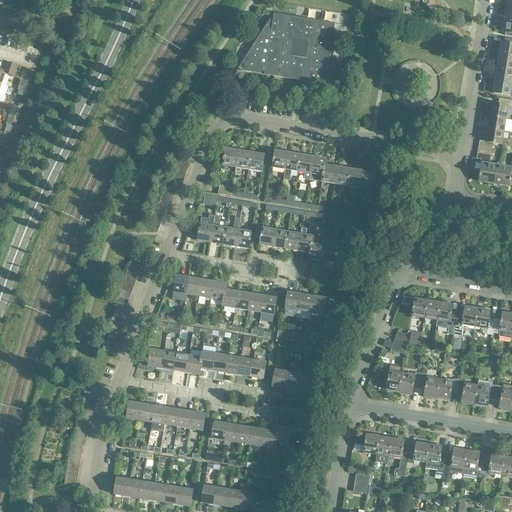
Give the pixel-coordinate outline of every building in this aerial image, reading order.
[(332,44),(335,24),(274,14),(271,30),(269,30),(271,19),(270,19),(237,70),(262,74),(262,71),(264,71),(264,75),(325,85),(328,65),(331,65),(335,44),(332,44)] [(356,29),(358,18),(350,17),(348,28),(356,29)] [(511,20),(506,19),(503,32),(511,33),(511,20)] [(500,56),(511,57),(511,44),(502,43),(500,56)] [(497,68),(511,70),(511,57),(500,56),(497,68)] [(13,76),(17,65),(10,63),(6,74),(13,76)] [(335,66),(333,77),(341,78),(345,79),(346,73),(342,72),(343,67),(339,66),(335,66)] [(511,70),(497,68),(495,81),(511,83),(511,70)] [(338,100),(341,82),(335,80),(332,99),(338,100)] [(511,86),(511,83),(495,81),(493,94),(510,97),(511,86)] [(490,117),(506,120),(508,107),(511,108),(511,107),(511,101),(499,99),(498,105),(492,104),(490,117)] [(504,132),(506,120),(490,117),(488,129),(504,132)] [(493,143),(502,145),(511,146),(511,140),(503,139),(504,132),(488,129),(486,142),(480,141),(479,147),(492,149),(493,143)] [(8,139),(9,136),(10,132),(5,130),(2,137),(8,139)] [(491,156),(492,149),(479,147),(478,154),(491,156)] [(223,166),(236,168),(238,151),(226,149),(223,166)] [(272,168),(285,170),(288,153),(275,150),(272,168)] [(238,151),(236,168),(235,172),(240,173),(241,172),(241,169),(248,170),(251,153),(238,151)] [(264,156),(251,153),(248,170),(261,173),(264,156)] [(301,155),(288,153),(285,170),(284,180),(290,181),(291,171),(298,172),(301,155)] [(489,165),(491,156),(478,154),(477,159),(482,160),(479,182),(488,184),(488,186),(494,187),(497,166),(489,165)] [(313,157),(301,155),(298,172),(305,173),(304,180),(310,180),(311,174),(313,157)] [(326,159),(313,157),(311,174),(310,180),(321,182),(323,176),(325,165),(326,159)] [(179,159),(176,166),(188,170),(190,164),(179,159)] [(511,165),(511,168),(497,166),(494,187),(499,188),(500,186),(509,187),(510,180),(511,180),(511,160),(511,165)] [(321,182),(334,184),(337,167),(325,165),(323,176),(321,182)] [(186,176),(188,170),(176,166),(174,171),(186,176)] [(334,184),(347,186),(350,169),(337,167),(334,184)] [(347,186),(361,189),(363,171),(350,169),(347,186)] [(183,182),(186,176),(174,171),(172,177),(183,182)] [(376,173),(363,171),(361,189),(360,195),(365,196),(366,189),(373,191),(376,173)] [(181,188),(183,182),(172,177),(170,182),(170,183),(179,186),(178,187),(181,188)] [(176,192),(178,187),(179,186),(170,183),(170,182),(167,181),(165,188),(176,192)] [(231,197),(232,192),(232,188),(220,186),(219,190),(218,195),(231,197)] [(174,198),(176,192),(165,188),(162,193),(174,198)] [(172,204),(174,198),(162,193),(160,199),(172,204)] [(170,210),(172,204),(160,199),(158,204),(158,205),(167,208),(167,209),(170,210)] [(165,214),(167,209),(167,208),(158,205),(158,204),(156,203),(153,209),(165,214)] [(163,220),(165,214),(153,209),(151,215),(163,220)] [(160,226),(163,220),(151,215),(149,221),(160,226)] [(197,241),(210,243),(215,216),(209,216),(209,219),(201,217),(197,241)] [(210,243),(223,245),(226,227),(227,222),(219,221),(220,217),(215,216),(210,243)] [(235,247),(238,230),(240,218),(235,217),(233,229),(226,227),(223,245),(235,247)] [(158,232),(160,226),(149,221),(147,227),(158,232)] [(260,245),(273,247),(276,230),(262,228),(260,245)] [(298,251),(309,253),(310,253),(312,242),(313,242),(314,236),(306,235),(307,229),(302,228),(301,234),(298,251)] [(252,232),(238,230),(235,247),(249,249),(252,232)] [(273,247),(285,249),(288,232),(276,230),(273,247)] [(285,249),(298,251),(301,234),(288,232),(285,249)] [(202,242),(201,250),(237,256),(239,248),(202,242)] [(308,259),(321,261),(324,244),(313,242),(312,242),(310,253),(309,253),(308,259)] [(321,261),(334,263),(337,246),(324,244),(321,261)] [(351,248),(337,246),(334,263),(348,265),(351,248)] [(133,255),(131,261),(142,265),(144,259),(133,255)] [(140,271),(142,265),(131,261),(129,266),(140,271)] [(138,276),(140,271),(129,266),(127,272),(138,276)] [(135,283),(138,276),(127,272),(124,278),(135,283)] [(173,293),(186,295),(189,278),(176,276),(173,293)] [(133,288),(135,283),(124,278),(122,284),(133,288)] [(189,278),(186,295),(199,297),(202,280),(189,278)] [(202,280),(199,297),(212,299),(214,282),(202,280)] [(214,282),(212,299),(223,301),(222,307),(223,307),(227,284),(214,282)] [(131,294),(133,288),(122,284),(120,290),(131,294)] [(236,309),(238,292),(227,290),(228,284),(227,284),(223,307),(236,309)] [(129,300),(131,294),(120,290),(118,296),(129,300)] [(248,311),(251,294),(238,292),(236,309),(248,311)] [(285,309),(298,311),(301,294),(288,292),(285,309)] [(261,313),(264,296),(251,294),(248,311),(261,313)] [(298,311),(311,314),(314,296),(301,294),(298,311)] [(127,306),(129,300),(118,296),(115,302),(118,303),(127,306)] [(277,298),(264,296),(261,313),(274,315),(277,298)] [(311,314),(323,316),(326,298),(314,296),(311,314)] [(424,318),(427,299),(415,297),(411,316),(424,318)] [(339,300),(326,298),(323,316),(336,318),(339,300)] [(437,320),(440,301),(427,299),(424,318),(437,320)] [(453,303),(440,301),(437,320),(437,321),(436,327),(448,328),(447,334),(453,335),(457,312),(451,312),(453,303)] [(126,313),(129,307),(127,306),(118,303),(116,309),(126,313)] [(463,314),(457,312),(453,335),(462,337),(463,330),(465,327),(468,328),(468,326),(474,327),(478,307),(465,305),(463,314)] [(490,309),(478,307),(474,327),(481,328),(481,331),(483,334),(492,336),(492,333),(495,319),(489,318),(490,309)] [(124,319),(126,313),(116,309),(114,314),(124,319)] [(501,320),(495,319),(492,333),(499,334),(498,337),(511,339),(511,333),(511,331),(511,312),(502,311),(501,320)] [(122,324),(124,319),(114,314),(111,320),(122,324)] [(120,330),(122,324),(111,320),(109,326),(122,331),(123,331),(120,330)] [(120,338),(122,331),(109,326),(109,327),(111,328),(109,333),(120,338)] [(395,338),(409,343),(421,344),(422,333),(411,332),(410,337),(397,332),(395,338)] [(120,338),(109,333),(107,339),(118,343),(120,338)] [(307,337),(294,335),(294,336),(293,341),(306,343),(307,337)] [(393,343),(406,348),(409,343),(395,338),(393,343)] [(118,343),(107,339),(104,345),(116,349),(118,343)] [(406,348),(393,343),(390,349),(404,355),(406,348)] [(116,349),(104,345),(102,351),(113,355),(116,349)] [(148,367),(161,369),(164,352),(151,350),(148,367)] [(164,352),(161,369),(173,371),(176,354),(164,352)] [(189,356),(186,373),(199,375),(203,352),(202,352),(201,358),(189,356)] [(213,371),(216,354),(203,352),(199,375),(200,369),(213,371)] [(176,354),(173,371),(186,373),(189,356),(176,354)] [(225,373),(228,356),(216,354),(213,371),(225,373)] [(238,375),(241,358),(228,356),(225,373),(238,375)] [(251,377),(253,360),(241,358),(238,375),(251,377)] [(267,362),(253,360),(251,377),(264,380),(267,362)] [(399,394),(402,375),(403,368),(390,366),(386,392),(399,394)] [(273,387),(285,389),(288,372),(275,370),(273,387)] [(285,389),(298,391),(301,374),(288,372),(285,389)] [(414,377),(402,375),(399,394),(412,396),(413,388),(419,389),(421,374),(415,373),(414,377)] [(314,377),(301,374),(298,391),(311,394),(314,377)] [(424,398),(436,400),(439,381),(427,379),(428,375),(421,374),(419,389),(425,390),(424,398)] [(452,383),(439,381),(436,400),(449,402),(450,394),(456,395),(459,380),(453,379),(452,383)] [(461,404),(474,406),(477,387),(464,385),(465,381),(459,380),(456,395),(463,396),(461,404)] [(488,400),(494,401),(497,386),(490,385),(491,383),(478,381),(477,387),(474,406),(487,408),(488,400)] [(499,410),(511,412),(511,408),(511,386),(503,385),(503,387),(497,386),(494,401),(500,401),(499,410)] [(95,399),(96,395),(96,394),(84,391),(83,397),(95,399)] [(126,419),(140,421),(142,404),(129,402),(126,419)] [(140,421),(152,423),(155,406),(142,404),(140,421)] [(152,423),(165,425),(168,408),(155,406),(152,423)] [(165,425),(177,428),(180,410),(168,408),(165,425)] [(92,418),(93,411),(81,409),(80,415),(78,415),(92,418)] [(177,428),(190,430),(193,412),(180,410),(177,428)] [(206,414),(193,412),(190,430),(203,432),(206,414)] [(89,424),(90,418),(92,418),(78,415),(77,422),(89,424)] [(212,440),(225,442),(228,424),(215,422),(212,440)] [(238,444),(240,427),(228,424),(225,442),(238,444)] [(250,446),(253,429),(240,427),(238,444),(250,446)] [(275,450),(279,427),(278,433),(265,431),(263,448),(275,450)] [(289,446),(291,429),(279,427),(275,450),(276,450),(277,444),(289,446)] [(263,448),(265,431),(253,429),(250,446),(263,448)] [(305,431),(291,429),(289,446),(302,448),(305,431)] [(86,442),(87,435),(75,433),(74,439),(71,439),(71,440),(86,442)] [(363,452),(376,455),(379,435),(366,433),(366,434),(361,433),(359,445),(364,446),(363,452)] [(388,457),(392,437),(379,435),(376,455),(377,455),(377,457),(382,458),(382,456),(388,457)] [(404,439),(392,437),(388,457),(401,459),(401,462),(399,469),(397,469),(395,470),(394,476),(404,477),(407,463),(409,449),(403,448),(404,439)] [(82,448),(83,442),(86,442),(71,440),(70,446),(82,448)] [(415,450),(409,449),(407,463),(413,464),(413,461),(426,463),(429,444),(416,441),(415,450)] [(429,444),(426,463),(425,469),(438,471),(437,473),(444,474),(447,455),(441,454),(442,446),(429,444)] [(81,454),(82,448),(70,446),(69,452),(81,454)] [(453,456),(447,455),(444,474),(442,483),(449,484),(451,472),(457,473),(457,468),(464,469),(467,450),(454,448),(453,456)] [(480,452),(467,450),(464,469),(463,475),(482,478),(482,475),(484,461),(478,460),(480,452)] [(355,457),(362,459),(364,453),(357,451),(355,457)] [(80,461),(81,454),(69,452),(68,459),(80,461)] [(223,455),(207,453),(206,461),(221,463),(223,455)] [(490,462),(484,461),(482,475),(488,476),(489,473),(501,475),(504,456),(492,454),(490,462)] [(511,457),(504,456),(501,475),(511,476),(511,457)] [(79,467),(80,461),(68,459),(67,465),(79,467)] [(78,473),(79,467),(67,465),(66,471),(78,473)] [(77,479),(78,473),(66,471),(65,477),(77,479)] [(355,480),(368,482),(372,483),(373,473),(370,472),(369,476),(356,474),(355,480)] [(76,486),(77,479),(65,477),(64,484),(76,486)] [(127,497),(130,480),(117,478),(114,495),(127,497)] [(130,480),(127,497),(140,499),(143,482),(130,480)] [(367,488),(368,482),(355,480),(354,486),(367,488)] [(143,482),(140,499),(152,501),(155,484),(143,482)] [(76,486),(64,484),(63,490),(75,492),(76,486)] [(155,484),(152,501),(165,504),(168,486),(155,484)] [(168,486),(165,504),(177,506),(180,488),(168,486)] [(201,504),(214,506),(217,488),(204,486),(201,504)] [(180,488),(177,506),(191,508),(193,490),(180,488)] [(227,508),(230,490),(217,488),(214,506),(227,508)] [(239,510),(242,492),(230,490),(227,508),(239,510)] [(252,511),(255,494),(242,492),(239,510),(251,511),(252,511)] [(265,511),(267,502),(255,500),(256,494),(255,494),(252,511),(265,511)] [(496,497),(495,503),(509,505),(511,499),(496,497)] [(278,511),(280,505),(267,502),(265,511),(278,511)] [(508,511),(509,505),(495,503),(494,509),(508,511)]
